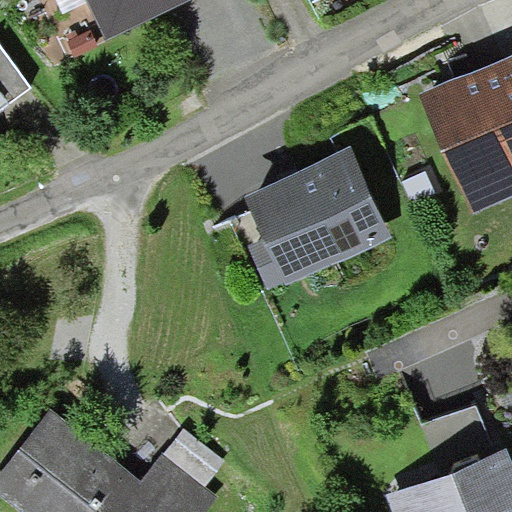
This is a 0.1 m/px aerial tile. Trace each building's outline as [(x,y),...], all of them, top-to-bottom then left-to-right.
[(85,0),(107,45),(199,0),(85,0)] [(511,53),(507,40),(472,55),(454,68),(447,71),(422,85),(475,204),(511,188),(511,53)] [(0,48),(0,114),(32,92),(0,48)] [(351,134),(247,180),(269,229),(250,238),(270,281),(288,273),(393,227),(351,134)] [(439,463),(494,441),(476,397),(421,418),(439,463)] [(123,462),(53,406),(0,472),(0,490),(27,511),(204,511),(219,494),(206,484),(166,452),(164,451),(143,478),(123,462)] [(186,427),(166,452),(206,484),(227,461),(186,427)] [(511,511),(511,449),(507,437),(494,441),(439,463),(385,484),(396,511),(511,511)]
